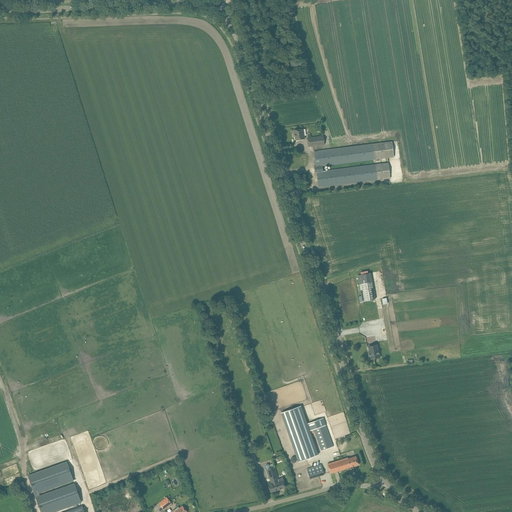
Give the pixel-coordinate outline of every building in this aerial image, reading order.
[(295,140),(305,139),(303,129),(293,130),(294,135),(295,135),(295,140)] [(308,147),(324,145),(323,136),(307,138),(308,147)] [(392,142),(314,152),(316,166),(316,167),(314,167),(315,172),(317,172),(316,172),(318,187),(390,178),(388,163),(323,172),(322,166),(394,156),(392,142)] [(454,245),(392,256),(398,285),(443,277),(444,278),(450,277),(450,274),(458,273),(457,267),(458,267),(454,245)] [(370,273),(358,275),(359,284),(361,296),(358,297),(360,303),(363,302),(374,300),(371,282),(370,273)] [(383,315),(388,316),(388,312),(390,312),(391,315),(390,319),(397,318),(393,318),(394,310),(414,307),(415,307),(416,303),(422,302),(424,315),(422,316),(423,320),(386,326),(389,351),(471,338),(470,330),(474,329),(472,318),(467,319),(462,286),(463,283),(380,295),(382,311),(383,311),(384,313),(383,315)] [(378,355),(379,355),(379,351),(378,351),(377,345),(368,347),(369,355),(369,360),(378,358),(378,355)] [(301,406),(281,413),(298,462),(318,455),(309,431),(314,429),(321,451),(333,447),(323,418),(307,424),(301,406)] [(247,443),(243,444),(246,453),(249,452),(249,451),(247,447),(251,446),(250,442),(247,443)] [(327,464),(329,469),(330,474),(358,465),(356,456),(348,459),(348,458),(345,458),(327,464)] [(67,462),(28,476),(40,511),(54,511),(81,502),(67,462)] [(310,479),(324,474),(321,464),(307,469),(310,479)] [(286,488),(284,483),(282,478),(277,479),(277,478),(278,478),(274,467),(270,468),(269,465),(266,466),(267,469),(266,469),(269,479),(270,479),(271,482),(268,483),(270,492),(286,488)] [(164,510),(171,504),(166,497),(159,503),(164,510)]
